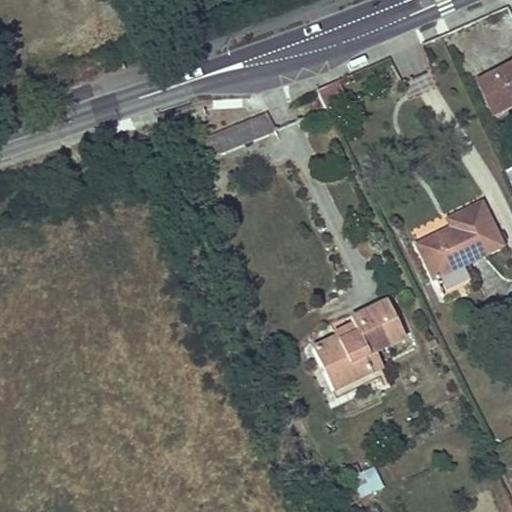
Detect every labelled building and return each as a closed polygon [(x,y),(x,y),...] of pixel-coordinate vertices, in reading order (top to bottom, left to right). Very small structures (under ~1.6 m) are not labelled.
[(511,106),(511,66),(493,75),(496,82),(480,89),(491,111),(499,107),(501,111),(511,106)] [(319,91),(326,107),(346,98),(338,82),(319,91)] [(205,98),(195,101),(196,106),(197,110),(207,107),(205,98)] [(211,155),(275,138),(270,118),(206,135),(211,155)] [(447,222),(450,228),(453,233),(447,236),(446,233),(417,247),(432,279),(499,246),(479,206),(447,222)] [(387,304),(350,321),(353,328),(357,336),(338,346),(336,341),(313,352),(332,392),(370,373),(363,359),(373,354),(404,339),(387,304)] [(353,328),(334,337),(336,341),(338,346),(357,336),(353,328)] [(363,359),(370,373),(380,369),(373,354),(363,359)] [(356,475),(358,496),(382,493),(379,472),(356,475)]
